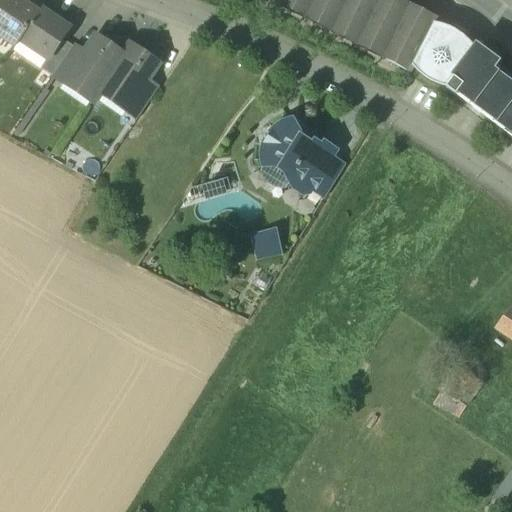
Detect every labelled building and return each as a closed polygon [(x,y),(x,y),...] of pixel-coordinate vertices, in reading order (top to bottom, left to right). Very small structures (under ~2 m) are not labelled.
[(19,6),(10,0),(4,0),(0,7),(0,36),(16,47),(20,41),(37,16),(21,5),(19,6)] [(394,7),(380,0),(281,0),(281,2),(411,67),(412,68),(416,60),(418,61),(420,55),(419,55),(422,49),(432,54),(441,36),(431,31),(433,27),(432,26),(432,25),(432,24),(422,19),(419,20),(419,19),(418,17),(409,13),(407,13),(406,13),(405,10),(396,6),(394,7)] [(69,31),(40,12),(37,16),(20,41),(47,60),(49,61),(62,41),(69,31)] [(511,80),(494,67),(496,64),(476,49),(474,50),(468,43),(464,39),(461,37),(453,31),(448,29),(442,27),(433,25),(433,24),(432,25),(432,26),(433,27),(431,31),(441,36),(432,54),(422,49),(419,55),(420,55),(418,61),(416,60),(412,68),(411,67),(411,68),(414,72),(418,76),(422,79),(426,82),(431,85),(439,88),(445,89),(455,97),(455,96),(511,139),(511,80)] [(158,66),(130,47),(123,57),(96,38),(84,56),(64,85),(66,87),(69,81),(93,97),(90,103),(92,104),(99,94),(99,95),(103,89),(128,106),(124,112),(126,113),(146,83),(158,66)] [(72,48),(62,41),(49,61),(47,60),(40,69),(52,77),(72,48)] [(72,48),(52,77),(64,85),(84,56),(72,48)] [(146,83),(126,113),(137,121),(157,91),(146,83)] [(291,122),(285,124),(280,126),(276,129),(272,132),(269,136),(270,140),(265,141),(263,147),(262,152),(262,158),(262,163),(263,167),(275,167),(284,173),(292,188),(303,195),(309,194),(312,190),(330,160),(334,153),(323,146),(321,150),(313,145),(311,148),(298,140),(299,138),(291,122)] [(342,167),(330,160),(312,190),(323,197),(342,167)] [(447,217),(401,288),(449,319),(470,287),(462,282),(487,243),(447,217)] [(267,257),(263,236),(253,238),(258,259),(267,257)] [(511,305),(493,329),(511,341),(511,305)] [(482,384),(465,374),(449,399),(465,410),(482,384)]
